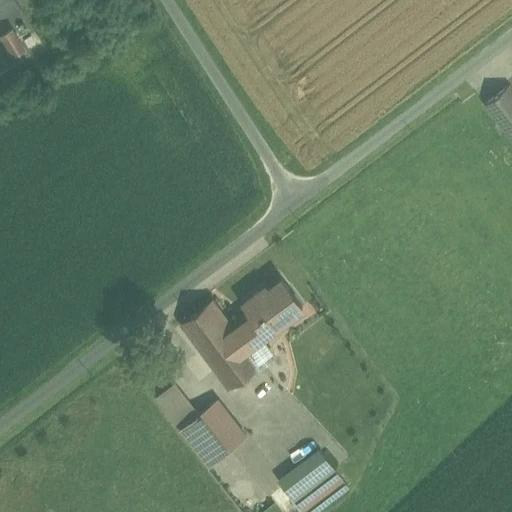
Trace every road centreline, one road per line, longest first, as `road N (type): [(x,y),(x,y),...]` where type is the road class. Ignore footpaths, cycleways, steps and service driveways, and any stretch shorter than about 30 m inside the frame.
road 1 (unclassified): [(299,204),(0,432)]
road 2 (unclassified): [(511,42),(299,204)]
road 3 (unclassified): [(166,0),(299,204)]
